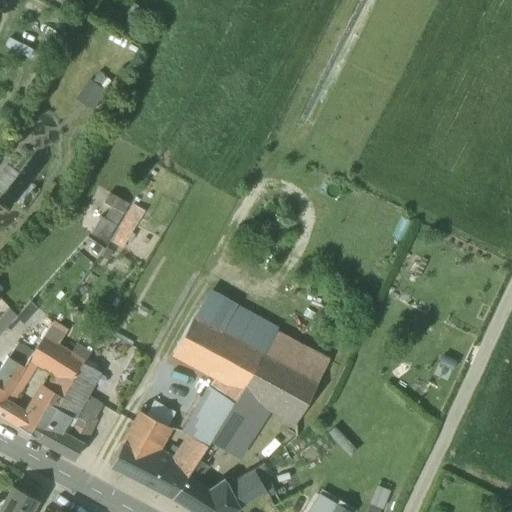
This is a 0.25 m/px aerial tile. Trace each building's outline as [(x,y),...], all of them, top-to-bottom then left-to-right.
[(105,94),(89,83),(77,100),(94,111),(105,94)] [(133,205),(110,242),(122,249),(144,211),(133,205)] [(109,208),(93,234),(104,240),(120,214),(109,208)] [(328,361),(206,296),(192,317),(172,353),(215,377),(236,388),(240,391),(270,407),(295,422),(328,361)] [(9,309),(0,319),(0,334),(17,316),(9,309)] [(64,333),(51,324),(43,337),(56,346),(64,333)] [(43,337),(28,359),(35,363),(56,375),(71,384),(82,366),(83,364),(69,354),(56,346),(43,337)] [(14,350),(0,338),(0,361),(3,364),(8,358),(14,350)] [(90,354),(76,344),(69,354),(83,364),(90,354)] [(23,367),(8,358),(3,364),(0,368),(0,370),(15,380),(19,374),(18,374),(23,367)] [(35,363),(28,359),(25,364),(32,368),(35,363)] [(89,398),(100,376),(82,366),(71,384),(61,400),(56,409),(76,420),(89,398)] [(15,380),(0,370),(0,404),(1,403),(10,390),(15,380)] [(56,375),(47,391),(61,400),(71,384),(56,375)] [(236,388),(215,377),(209,387),(233,402),(240,391),(236,388)] [(233,402),(209,387),(182,432),(189,436),(205,445),(208,441),(233,402)] [(47,391),(42,388),(26,413),(18,428),(37,440),(56,409),(61,400),(47,391)] [(270,407),(240,391),(233,402),(208,441),(236,458),(238,458),(270,407)] [(101,405),(89,398),(76,420),(67,437),(81,445),(101,405)] [(10,407),(1,403),(0,404),(0,416),(4,419),(10,407)] [(152,412),(169,419),(172,410),(155,404),(152,412)] [(18,428),(26,413),(10,407),(4,419),(18,428)] [(56,409),(37,440),(74,460),(81,445),(58,433),(67,416),(56,409)] [(169,429),(138,411),(121,444),(153,460),(169,429)] [(189,436),(164,473),(158,491),(170,497),(182,480),(196,460),(206,446),(205,445),(189,436)] [(153,460),(121,444),(109,466),(158,491),(164,473),(152,467),(154,460),(153,460)] [(205,465),(196,460),(182,480),(191,486),(205,465)] [(250,471),(226,485),(229,491),(237,508),(264,491),(250,471)] [(182,480),(170,497),(178,502),(191,486),(182,480)] [(206,496),(190,510),(193,511),(231,511),(237,508),(229,491),(224,482),(206,496)] [(370,511),(380,511),(389,489),(379,485),(369,511),(370,511)] [(190,510),(206,496),(191,486),(178,502),(190,510)] [(30,511),(37,501),(12,487),(0,509),(0,511),(30,511)] [(348,511),(320,495),(313,506),(314,506),(323,511),(348,511)]
